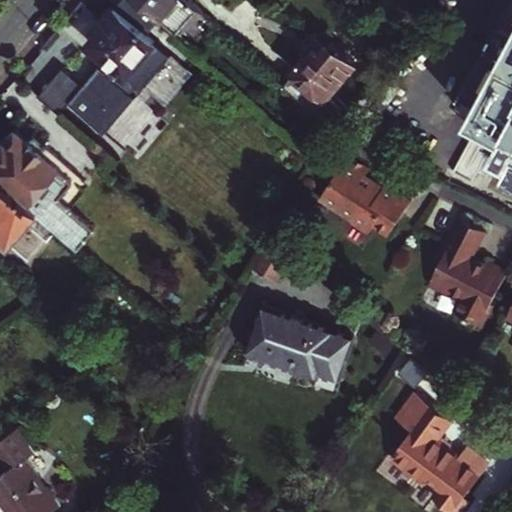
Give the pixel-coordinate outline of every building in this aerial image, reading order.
[(107,25),(92,42),(120,67),(113,75),(102,65),(85,84),(71,100),(107,131),(138,96),(133,91),(140,84),(145,88),(174,54),(149,33),(163,17),(143,0),(120,0),(102,21),(107,25)] [(190,0),(143,0),(163,17),(180,32),(190,20),(194,23),(204,11),(190,0)] [(511,7),(502,27),(465,96),(488,109),(481,122),(505,134),(511,155),(511,7)] [(300,64),(298,70),(287,83),(343,131),(352,117),(329,97),(356,63),(331,42),(326,48),(315,38),(304,51),(308,55),(307,57),(304,58),(302,59),(301,61),(300,64)] [(71,100),(85,84),(64,66),(40,94),(61,112),(71,100)] [(368,116),(355,136),(381,149),(392,132),(368,116)] [(0,178),(33,208),(48,221),(75,244),(92,224),(57,193),(76,171),(31,133),(26,138),(12,126),(1,139),(0,138),(0,178)] [(374,222),(390,232),(411,199),(387,183),(385,185),(366,173),(369,167),(349,154),(321,196),(354,218),(352,220),(369,231),(374,222)] [(0,178),(0,238),(4,242),(5,240),(13,246),(32,225),(24,219),(33,208),(0,178)] [(320,198),(352,220),(354,218),(321,196),(320,198)] [(487,228),(460,215),(452,231),(450,230),(445,239),(450,242),(445,251),(429,282),(433,284),(434,283),(443,288),(445,287),(457,293),(460,295),(453,308),(480,323),(491,301),(508,269),(486,258),(485,261),(483,264),(476,260),(476,259),(476,258),(476,257),(475,256),(474,255),(473,254),(487,228)] [(273,237),(255,263),(278,278),(295,252),(273,237)] [(450,242),(445,239),(440,249),(445,251),(450,242)] [(453,308),(460,295),(457,293),(450,307),(453,308)] [(494,303),(491,301),(480,323),(483,324),(494,303)] [(358,336),(269,304),(253,349),(342,381),(358,336)] [(188,325),(180,335),(189,343),(197,333),(188,325)] [(0,492),(2,495),(7,491),(21,511),(47,511),(62,502),(28,455),(36,449),(18,425),(0,437),(0,450),(10,465),(0,472),(0,492)] [(434,511),(450,464),(399,447),(387,484),(405,491),(399,510),(406,511),(434,511)]
